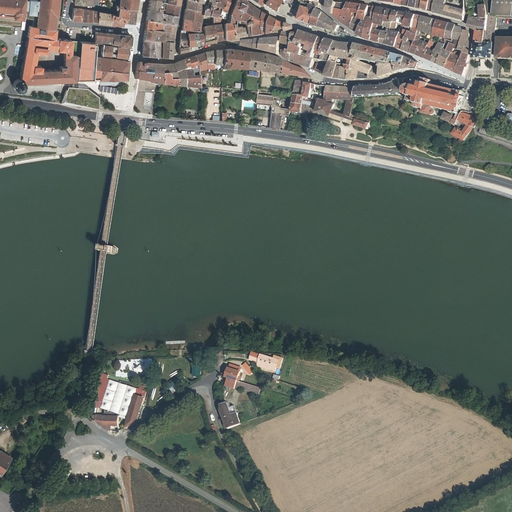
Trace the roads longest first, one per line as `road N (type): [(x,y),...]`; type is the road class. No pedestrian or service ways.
road 1 (primary): [(511,185),(304,139),(124,119)]
road 2 (residential): [(173,60),(221,44),(280,56),(323,79),(418,72),(467,84)]
road 3 (residential): [(262,511),(219,429),(208,379),(118,443)]
road 4 (residential): [(350,0),(466,27),(473,34),(467,84)]
road 5 (unclassified): [(234,511),(118,443)]
road 6 (primary): [(124,119),(0,99)]
road 7 (residential): [(69,0),(66,23),(138,33),(134,59)]
road 8 (residential): [(467,84),(408,53),(356,39)]
